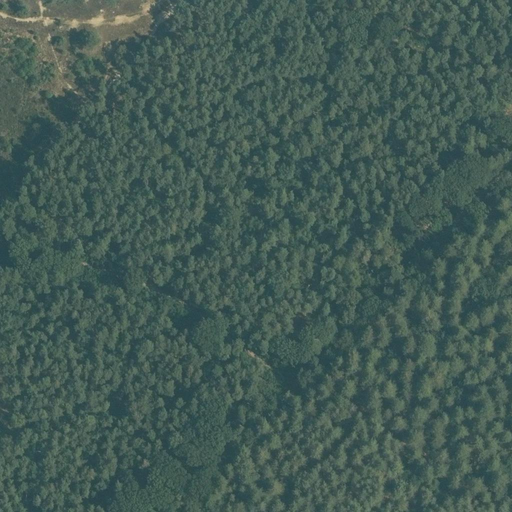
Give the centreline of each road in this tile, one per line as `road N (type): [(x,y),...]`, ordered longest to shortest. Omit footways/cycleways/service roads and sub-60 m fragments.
road 1 (track): [(302,381),(136,284),(80,269),(0,266)]
road 2 (track): [(511,169),(302,381)]
road 3 (track): [(385,298),(511,434)]
road 4 (track): [(302,381),(180,511)]
